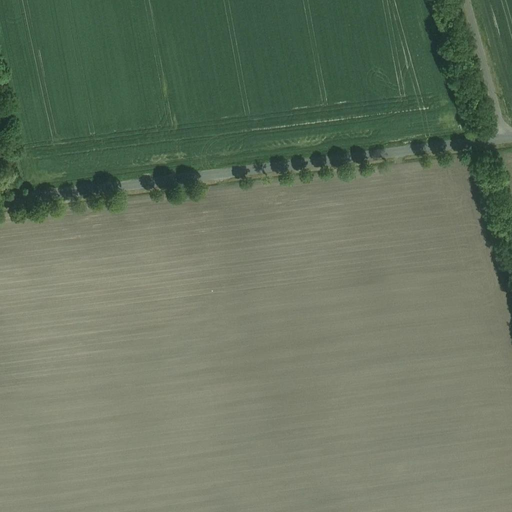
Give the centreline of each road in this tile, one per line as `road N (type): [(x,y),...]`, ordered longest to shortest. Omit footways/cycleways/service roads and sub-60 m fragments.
road 1 (tertiary): [(0,200),(502,134)]
road 2 (track): [(511,264),(444,0)]
road 3 (unclassified): [(466,0),(502,134)]
